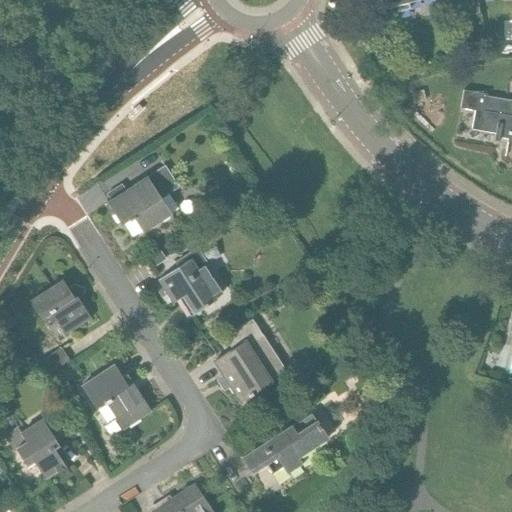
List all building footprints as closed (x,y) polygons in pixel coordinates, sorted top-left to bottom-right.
[(386,0),(389,8),(408,3),(421,0),(386,0)] [(462,0),(467,17),(480,14),(477,0),(462,0)] [(487,95),(464,91),(460,109),(475,111),(472,130),(496,134),(495,141),(500,141),(501,138),(509,139),(508,143),(511,143),(511,100),(487,97),(487,95)] [(107,204),(122,225),(129,220),(139,236),(172,215),(162,199),(179,188),(165,166),(107,204)] [(191,317),(217,300),(216,298),(222,294),(205,267),(199,270),(191,260),(158,281),(173,304),(180,300),(191,317)] [(51,314),(65,335),(91,318),(77,296),(74,298),(64,281),(30,302),(41,320),(51,314)] [(242,402),(273,382),(246,341),(215,361),(242,402)] [(38,363),(46,376),(70,361),(61,348),(38,363)] [(107,405),(123,429),(151,411),(127,375),(123,378),(115,365),(81,387),(96,409),(104,404),(106,405),(107,405)] [(277,459),(283,468),(287,474),(303,464),(299,459),(330,439),(318,421),(317,421),(312,414),(243,459),(253,474),(277,459)] [(18,427),(7,435),(27,466),(34,461),(45,479),(65,466),(54,448),(59,445),(43,419),(22,433),(18,427)] [(152,511),(213,511),(195,484),(152,511)]
